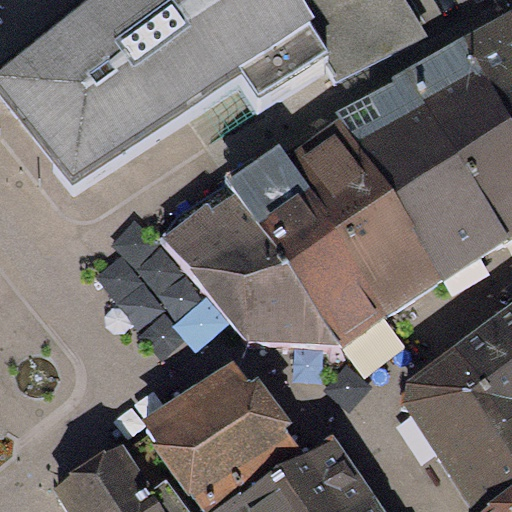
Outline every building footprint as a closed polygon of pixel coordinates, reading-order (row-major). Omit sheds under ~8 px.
[(74,197),(239,89),(258,120),(326,78),(344,94),(427,49),(396,0),(495,0),(499,5),(508,0),(115,0),(21,78),(25,84),(32,78),(48,97),(19,120),(58,168),(54,172),(74,197)] [(511,32),(469,55),(511,131),(511,32)] [(401,93),(412,113),(491,248),(511,233),(511,131),(469,55),(401,93)] [(0,95),(19,120),(48,97),(32,78),(25,84),(21,78),(0,94),(0,95)] [(412,113),(351,147),(439,281),(491,248),(412,113)] [(345,135),(286,170),(383,317),(439,281),(351,147),(345,135)] [(282,164),(232,197),(335,350),(383,317),(286,170),(282,164)] [(335,350),(232,197),(172,245),(250,348),(335,350)] [(511,340),(505,331),(459,364),(509,439),(511,436),(511,340)] [(508,511),(511,509),(511,436),(509,439),(459,364),(405,405),(473,511),(508,511)] [(150,438),(153,442),(202,511),(237,511),(304,468),(235,378),(182,412),(150,438)] [(202,511),(153,442),(123,463),(120,461),(60,500),(67,511),(202,511)] [(367,511),(369,511),(333,455),(249,511),(367,511)]
